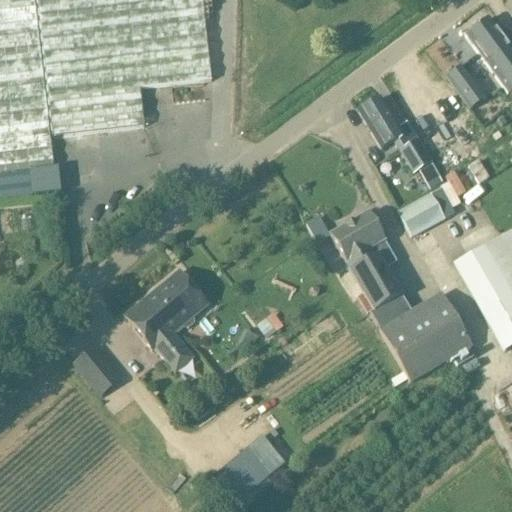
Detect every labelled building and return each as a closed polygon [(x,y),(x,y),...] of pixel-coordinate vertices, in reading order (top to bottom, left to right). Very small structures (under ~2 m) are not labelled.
[(0,0),(0,203),(56,197),(50,139),(143,129),(139,90),(211,81),(201,0),(0,0)] [(507,97),(511,103),(511,101),(511,53),(488,21),(464,38),(507,97)] [(474,87),(461,69),(445,80),(458,99),(474,87)] [(357,114),(380,152),(392,144),(410,175),(417,171),(428,189),(440,182),(417,145),(419,144),(407,124),(397,129),(379,101),(357,114)] [(181,115),(172,125),(203,152),(212,141),(181,115)] [(430,198),(429,197),(396,215),(411,241),(457,215),(457,216),(466,211),(454,190),(443,197),(440,191),(430,198)] [(368,215),(328,238),(362,297),(356,301),(366,318),(369,317),(409,386),(440,367),(452,361),(456,369),(472,360),(467,352),(471,350),(441,297),(410,314),(385,270),(396,264),(384,243),(368,215)] [(511,232),(455,266),(505,352),(511,347),(511,232)] [(77,276),(92,273),(85,243),(70,247),(77,276)] [(178,274),(150,297),(178,331),(181,329),(187,331),(194,326),(192,320),(206,308),(178,274)] [(172,336),(178,331),(150,297),(123,320),(150,353),(152,351),(174,377),(193,361),(172,336)] [(282,329),(272,316),(256,328),(265,341),(282,329)] [(91,348),(76,363),(87,375),(86,375),(96,386),(92,390),(105,403),(111,411),(129,395),(122,387),(100,361),(101,360),(91,348)] [(251,451),(220,481),(246,509),(278,479),(251,451)]
